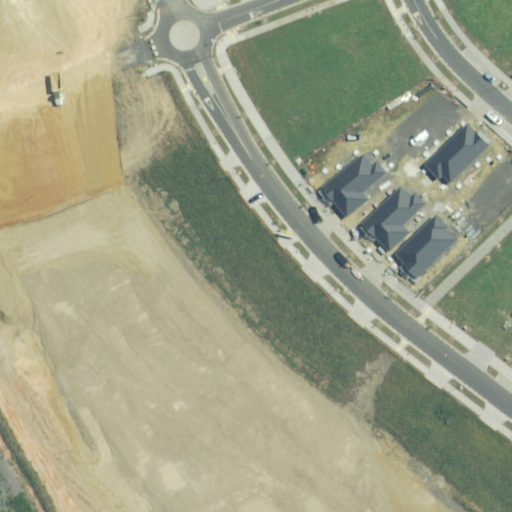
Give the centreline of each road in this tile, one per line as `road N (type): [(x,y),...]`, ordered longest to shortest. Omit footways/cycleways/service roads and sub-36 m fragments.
road 1 (residential): [(511,406),(332,263),(235,140),(193,54)]
road 2 (residential): [(261,510),(245,472),(169,410),(120,345),(47,223),(0,210)]
road 3 (residential): [(0,106),(164,42)]
road 4 (residential): [(511,113),(430,35),(409,0)]
road 5 (residential): [(71,511),(0,388)]
